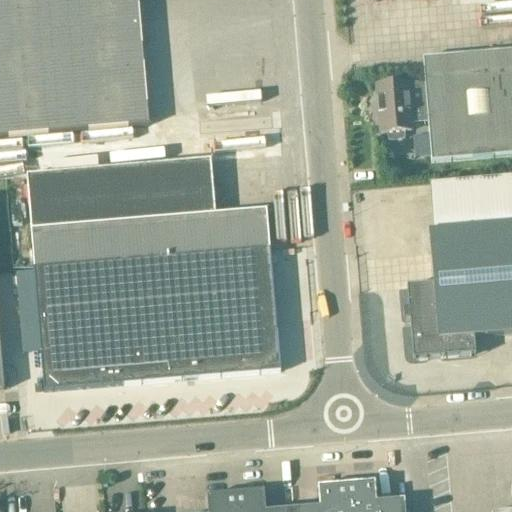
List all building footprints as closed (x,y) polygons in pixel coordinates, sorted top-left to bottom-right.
[(0,0),(0,141),(148,129),(137,0),(0,0)] [(407,86),(376,89),(380,137),(386,136),(388,144),(404,142),(405,134),(410,134),(410,126),(427,124),(431,166),(511,158),(511,54),(483,57),(422,61),(424,85),(407,87),(407,86)] [(215,218),(31,234),(44,395),(279,375),(265,214),(215,218)] [(410,311),(404,312),(405,322),(411,321),(415,321),(418,361),(472,357),(470,339),(474,339),(511,336),(511,227),(431,234),(435,286),(435,290),(413,292),(414,311),(410,311)] [(206,511),(403,511),(403,502),(375,505),(373,485),(316,490),(318,510),(291,511),(264,511),(263,494),(205,499),(206,511)]
